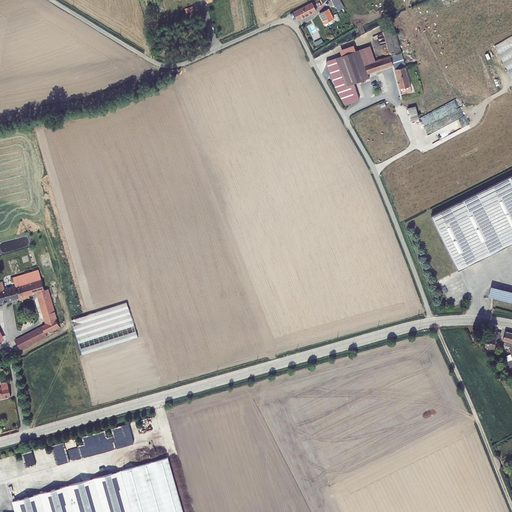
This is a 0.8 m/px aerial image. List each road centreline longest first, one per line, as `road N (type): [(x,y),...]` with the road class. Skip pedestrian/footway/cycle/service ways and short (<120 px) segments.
road 1 (unclassified): [(52,0),(166,65),(275,23),(294,24),(373,168),(434,321)]
road 2 (tertiary): [(0,441),(434,321)]
road 3 (unknown): [(0,481),(165,438),(155,397)]
road 4 (track): [(511,506),(434,321)]
road 5 (unknown): [(24,434),(5,314)]
